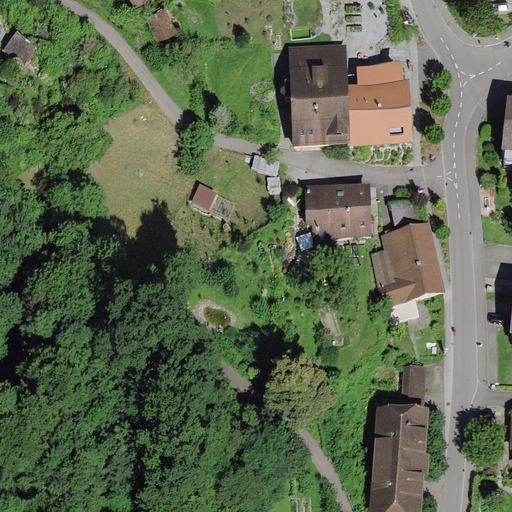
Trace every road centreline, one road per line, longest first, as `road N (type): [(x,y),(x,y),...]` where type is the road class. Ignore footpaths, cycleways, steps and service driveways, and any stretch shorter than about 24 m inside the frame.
road 1 (residential): [(342,511),(299,437),(0,206)]
road 2 (residential): [(56,0),(104,26),(161,104),(220,146),(332,174),(454,176)]
road 3 (residential): [(452,511),(464,399),(454,176)]
